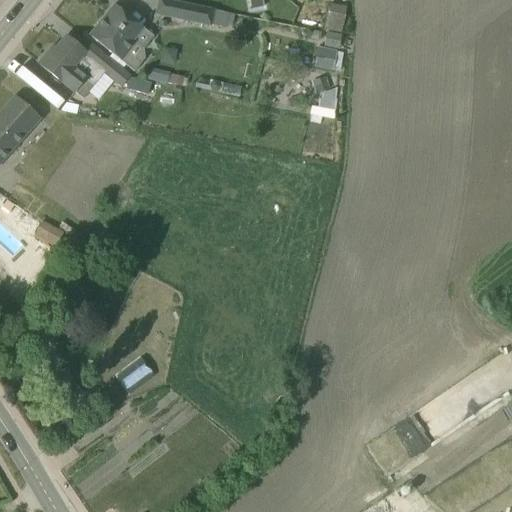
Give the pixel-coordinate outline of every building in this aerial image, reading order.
[(157,0),(154,16),(209,28),(210,24),(226,28),(229,14),(167,0),(157,0)] [(88,36),(104,49),(134,73),(143,61),(143,51),(154,38),(113,5),(88,36)] [(325,30),(341,33),(346,8),(330,5),(325,30)] [(38,64),(53,77),(83,101),(102,75),(121,89),(130,76),(91,46),(85,54),(65,37),(55,49),(52,47),(38,64)] [(318,48),(314,68),(332,72),(336,52),(318,48)] [(172,76),(170,84),(181,86),(183,78),(172,76)] [(213,82),(209,86),(211,91),(216,93),(220,88),(219,83),(213,82)] [(0,112),(0,167),(41,121),(14,97),(0,112)] [(0,209),(19,222),(26,212),(4,196),(0,201),(0,209)] [(42,222),(34,238),(55,249),(63,233),(42,222)] [(101,417),(92,423),(98,431),(107,425),(101,417)]
